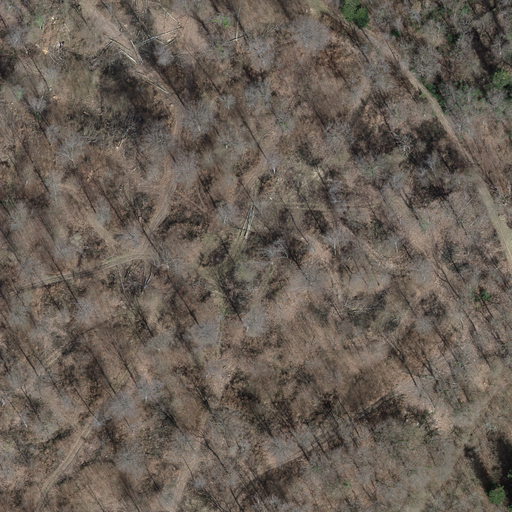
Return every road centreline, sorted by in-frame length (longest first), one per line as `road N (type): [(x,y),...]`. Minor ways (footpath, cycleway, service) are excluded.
road 1 (track): [(317,0),(393,55),(450,130),(511,261)]
road 2 (track): [(511,359),(444,474),(432,511)]
